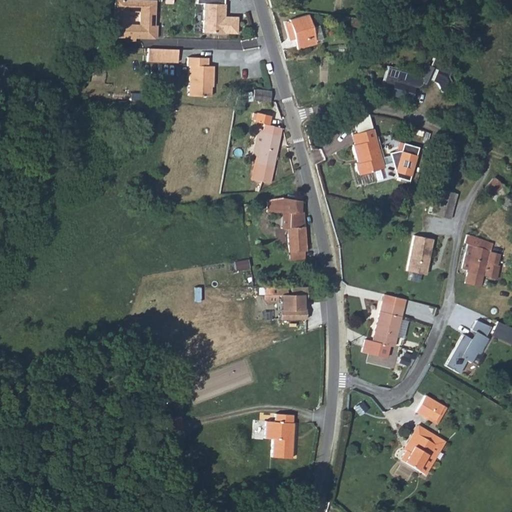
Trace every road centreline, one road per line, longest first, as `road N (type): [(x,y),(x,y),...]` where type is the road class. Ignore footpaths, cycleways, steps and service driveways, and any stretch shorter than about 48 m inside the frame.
road 1 (residential): [(288,118),(359,106),(391,110),(461,135),(487,159),(486,178),(462,219),(442,324),(423,359),(403,386),(374,391),(335,371)]
road 2 (unclassified): [(335,371),(336,305),(288,118)]
road 3 (unclassified): [(308,511),(335,371)]
road 4 (unclassified): [(288,118),(256,0)]
